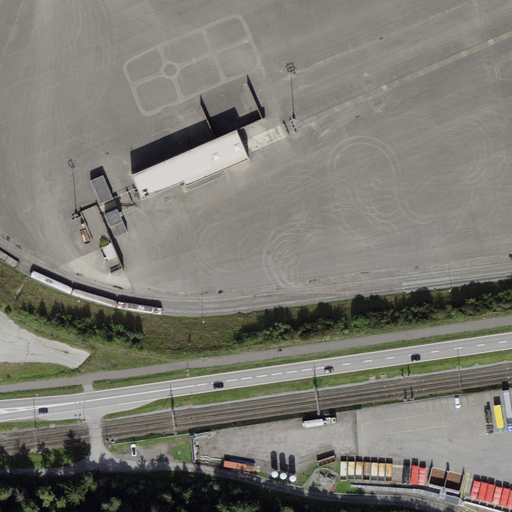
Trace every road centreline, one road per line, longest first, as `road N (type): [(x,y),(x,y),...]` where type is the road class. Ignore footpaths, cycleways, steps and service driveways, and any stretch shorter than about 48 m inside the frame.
road 1 (primary): [(511,340),(0,411)]
road 2 (track): [(435,511),(188,466),(98,463),(92,399)]
road 3 (unknown): [(134,0),(247,50),(266,96)]
